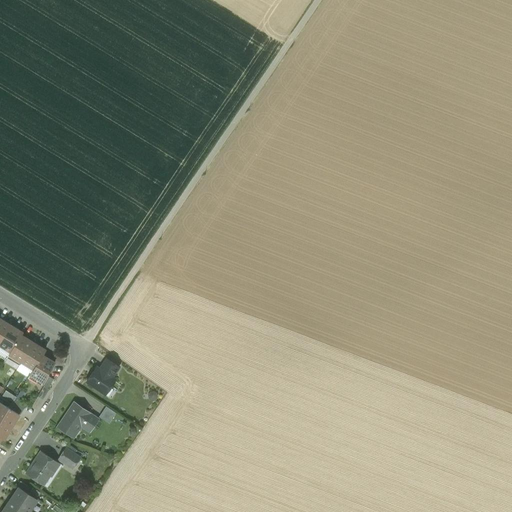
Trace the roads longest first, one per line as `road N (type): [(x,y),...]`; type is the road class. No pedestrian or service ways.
road 1 (track): [(82,350),(319,0)]
road 2 (residential): [(0,478),(82,350),(0,298)]
